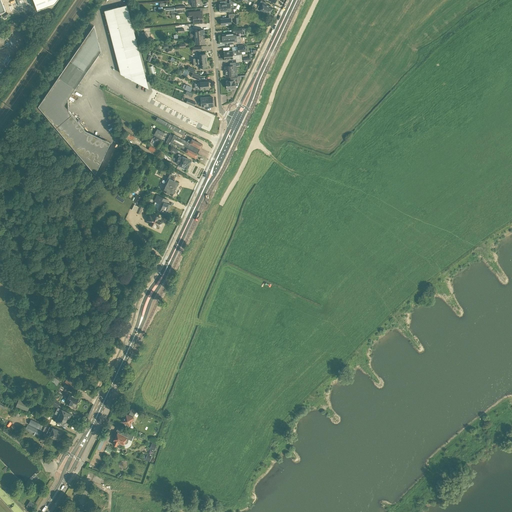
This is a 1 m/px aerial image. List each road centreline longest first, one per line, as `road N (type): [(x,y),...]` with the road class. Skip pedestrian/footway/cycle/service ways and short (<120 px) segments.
road 1 (primary): [(165,270),(224,144)]
road 2 (residential): [(236,120),(220,111),(210,0)]
road 3 (unclassified): [(224,144),(114,81)]
road 4 (primary): [(87,436),(138,327)]
